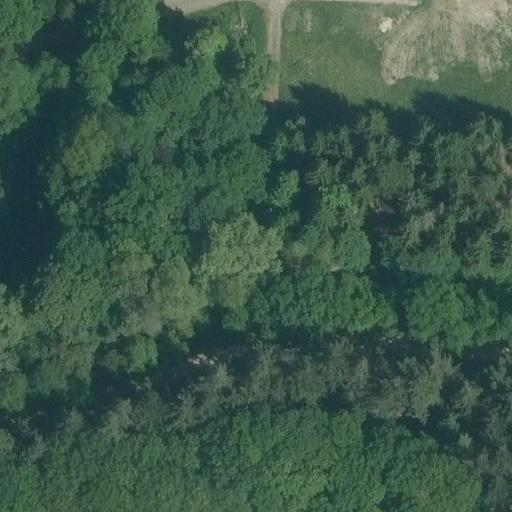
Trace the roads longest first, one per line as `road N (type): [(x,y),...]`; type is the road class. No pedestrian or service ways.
road 1 (track): [(511,356),(268,343),(0,416)]
road 2 (residential): [(200,0),(14,43),(0,38)]
